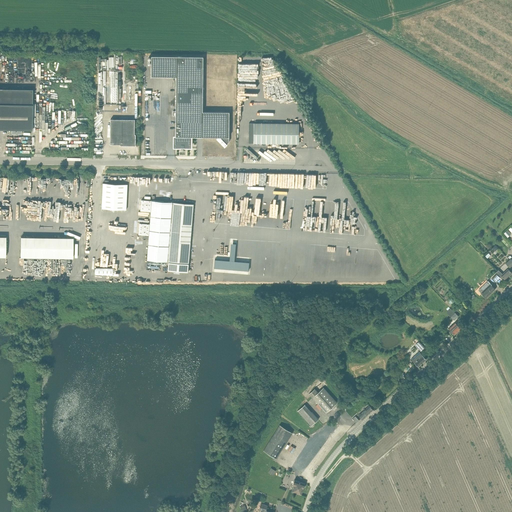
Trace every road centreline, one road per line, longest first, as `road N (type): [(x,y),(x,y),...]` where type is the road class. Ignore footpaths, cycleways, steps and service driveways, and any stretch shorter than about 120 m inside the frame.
road 1 (track): [(511,191),(373,123),(256,31),(194,0)]
road 2 (unclassified): [(511,288),(344,442),(305,511)]
road 3 (unclassified): [(239,165),(0,160)]
